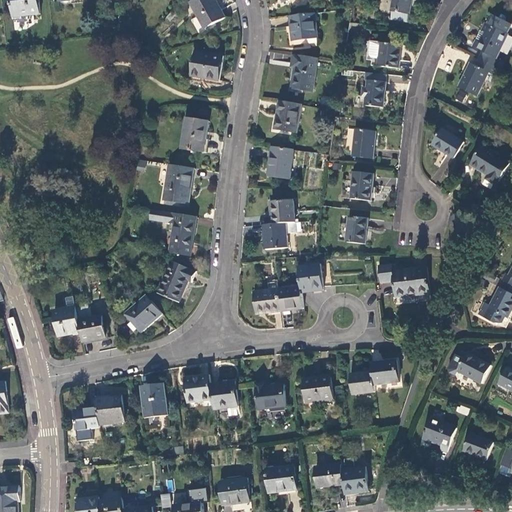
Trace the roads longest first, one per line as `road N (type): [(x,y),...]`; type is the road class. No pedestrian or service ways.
road 1 (residential): [(217,346),(256,24),(249,0)]
road 2 (residential): [(416,197),(421,90),(449,24),(469,0)]
road 3 (residential): [(42,381),(217,346)]
road 4 (tertiary): [(42,381),(0,255)]
